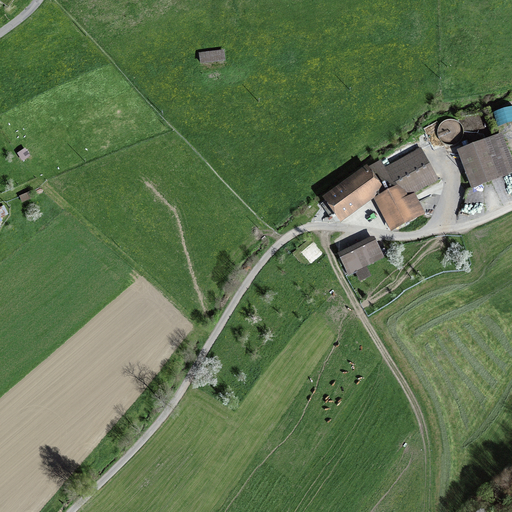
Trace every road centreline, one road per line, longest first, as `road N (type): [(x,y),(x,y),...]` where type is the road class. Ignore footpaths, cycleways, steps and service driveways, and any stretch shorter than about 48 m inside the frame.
road 1 (track): [(511,206),(408,236),(317,226),(294,231),(260,263),(170,407),(70,511)]
road 2 (track): [(427,511),(419,414),(317,226)]
